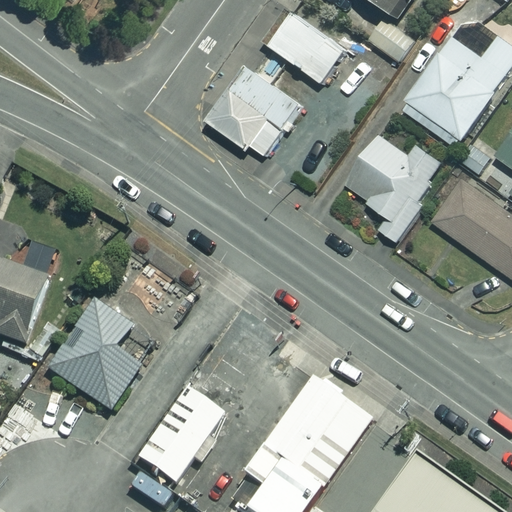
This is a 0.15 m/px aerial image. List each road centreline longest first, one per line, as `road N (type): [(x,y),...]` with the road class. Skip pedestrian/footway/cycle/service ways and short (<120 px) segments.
road 1 (secondary): [(124,141),(491,401)]
road 2 (residential): [(223,0),(124,141)]
road 3 (secondary): [(0,32),(83,95),(124,141)]
road 4 (secondary): [(124,141),(0,94)]
